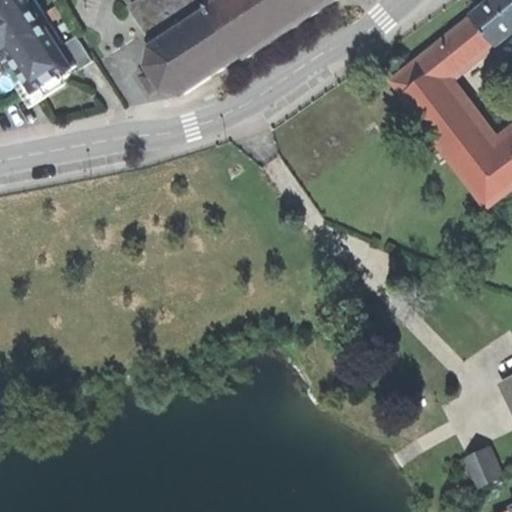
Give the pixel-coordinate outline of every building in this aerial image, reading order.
[(0,0),(0,36),(6,47),(49,20),(36,0),(0,0)] [(213,0),(211,2),(209,0),(139,0),(130,6),(154,44),(152,45),(148,64),(163,89),(184,93),(244,53),(247,57),(334,0),(213,0)] [(511,0),(494,0),(477,14),(489,30),(498,41),(511,30),(511,0)] [(477,14),(459,27),(471,43),(489,30),(477,14)] [(49,20),(6,47),(10,53),(34,91),(77,65),(63,42),(49,20)] [(459,27),(428,52),(441,67),(471,43),(459,27)] [(471,43),(441,67),(450,79),(498,41),(489,30),(471,43)] [(77,34),(63,42),(77,65),(79,69),(93,60),(77,34)] [(0,36),(0,59),(10,53),(6,47),(0,36)] [(392,80),(404,96),(441,67),(428,52),(392,80)] [(404,96),(457,162),(493,134),(450,79),(441,67),(404,96)] [(457,162),(472,182),(508,153),(503,147),(493,134),(457,162)] [(511,140),(503,147),(508,153),(511,158),(511,140)] [(472,182),(490,205),(511,187),(511,158),(508,153),(472,182)] [(511,378),(502,383),(511,402),(511,378)] [(488,449),(468,458),(480,485),(500,476),(488,449)]
